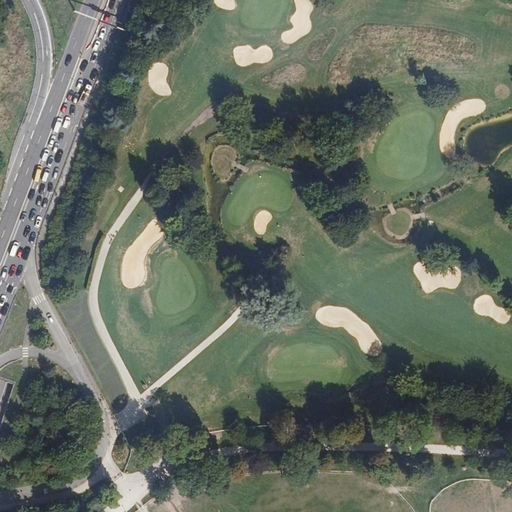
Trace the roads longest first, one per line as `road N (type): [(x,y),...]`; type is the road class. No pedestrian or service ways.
road 1 (motorway): [(0,389),(65,147),(64,64),(41,0)]
road 2 (track): [(511,454),(225,451),(166,466),(129,493)]
road 3 (primary): [(0,314),(100,43)]
road 4 (primary): [(91,0),(26,174)]
road 5 (motorway): [(33,0),(47,53),(26,174)]
